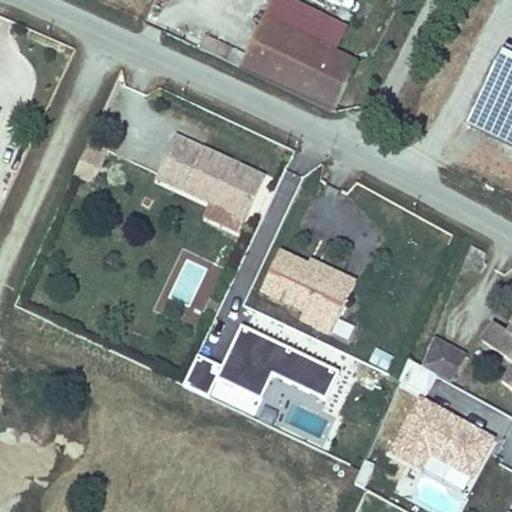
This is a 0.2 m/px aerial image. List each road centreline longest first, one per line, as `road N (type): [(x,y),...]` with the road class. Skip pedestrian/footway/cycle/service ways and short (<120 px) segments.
road 1 (residential): [(511,228),(364,148),(31,0)]
road 2 (unknown): [(439,0),(364,148)]
